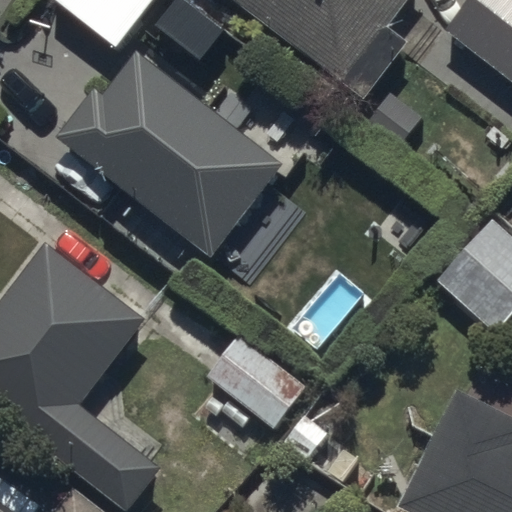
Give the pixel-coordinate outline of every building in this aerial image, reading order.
[(164,0),(57,0),(54,4),(121,56),(164,0)] [(230,0),(368,104),(411,48),(393,34),(418,0),(230,0)] [(511,0),(482,0),(450,43),(511,90),(511,0)] [(290,171),(138,59),(109,98),(99,90),(58,146),(220,266),(290,171)] [(511,325),(511,236),(496,222),(438,284),(499,340),(511,325)] [(0,416),(123,511),(139,511),(168,476),(85,412),(151,326),(51,249),(0,313),(0,416)] [(311,394),(244,341),(185,416),(252,469),(311,394)] [(405,511),(511,511),(511,423),(460,399),(405,511)] [(99,511),(75,492),(59,511),(99,511)]
